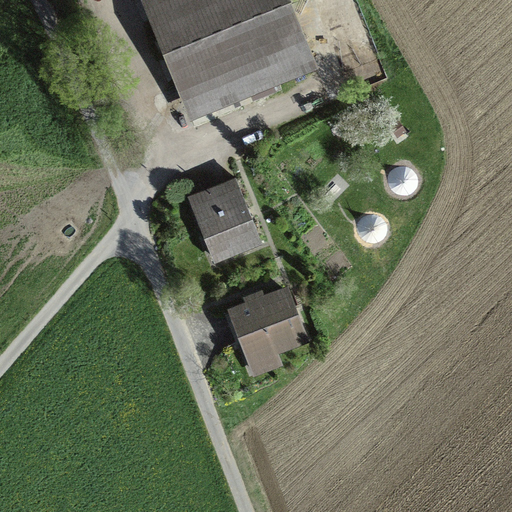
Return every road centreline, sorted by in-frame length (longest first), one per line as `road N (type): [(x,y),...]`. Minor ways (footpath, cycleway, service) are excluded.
road 1 (residential): [(137,209),(248,511)]
road 2 (residential): [(39,0),(137,209)]
road 3 (residential): [(137,209),(0,368)]
